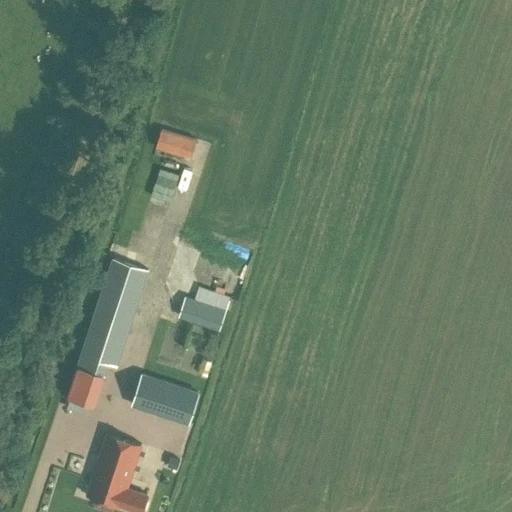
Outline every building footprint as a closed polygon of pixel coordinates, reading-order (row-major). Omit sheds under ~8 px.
[(191,157),(197,138),(162,128),(156,147),(191,157)] [(151,202),(155,184),(142,181),(137,199),(151,202)] [(115,257),(82,353),(115,365),(149,268),(115,257)] [(220,329),(230,296),(199,285),(195,297),(186,295),(178,316),(220,329)] [(78,365),(68,396),(93,405),(103,373),(78,365)] [(190,423),(200,392),(142,372),(131,404),(190,423)] [(142,511),(148,493),(129,486),(143,444),(108,431),(87,494),(123,506),(123,505),(142,511)] [(171,455),(168,465),(176,467),(179,457),(171,455)]
